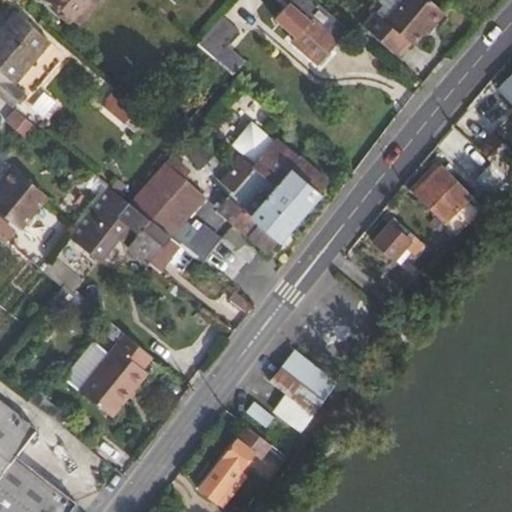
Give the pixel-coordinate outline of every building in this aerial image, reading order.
[(50,0),(75,20),(92,0),(50,0)] [(316,63),(347,28),(315,0),(283,0),(283,1),(307,21),(290,40),(316,63)] [(428,0),(400,0),(383,19),(412,44),(440,11),(428,0)] [(14,10),(0,27),(0,96),(11,105),(22,115),(35,100),(24,91),(60,48),(14,10)] [(201,47),(232,74),(236,78),(246,66),(228,51),(242,34),(224,19),(201,47)] [(511,72),(495,89),(511,105),(508,108),(511,111),(511,72)] [(100,102),(124,122),(131,110),(109,92),(100,102)] [(485,156),(504,176),(511,168),(511,153),(500,142),(485,156)] [(219,207),(270,251),(319,192),(328,179),(302,156),(300,158),(282,143),(270,145),(256,162),(245,154),(223,180),(233,189),(219,207)] [(144,152),(128,171),(142,183),(159,163),(144,152)] [(203,195),(165,162),(131,204),(141,213),(149,219),(168,235),(203,195)] [(410,194),(453,233),(485,201),(473,190),(470,193),(439,164),(410,194)] [(49,193),(13,165),(2,179),(5,181),(0,186),(0,207),(22,227),(49,193)] [(488,165),(476,181),(492,194),(505,178),(488,165)] [(141,213),(131,204),(128,202),(91,252),(100,260),(119,236),(121,238),(131,226),(141,213)] [(149,219),(141,213),(131,226),(138,232),(149,219)] [(176,242),(168,235),(149,219),(138,232),(129,244),(156,267),(176,242)] [(419,248),(388,221),(371,241),(403,266),(419,248)] [(248,311),(253,305),(234,289),(229,295),(248,311)] [(153,354),(121,327),(75,385),(108,410),(124,391),(129,395),(149,370),(144,365),(153,354)] [(279,338),(265,356),(280,367),(294,350),(279,338)] [(295,433),(336,388),(297,352),(269,381),(288,398),(274,413),(295,433)] [(265,356),(255,369),(269,380),(280,367),(265,356)] [(0,511),(68,511),(79,500),(21,449),(42,424),(0,388),(0,511)] [(124,391),(108,410),(113,414),(129,395),(124,391)] [(267,444),(246,426),(198,489),(213,500),(249,453),(256,458),(267,444)]
